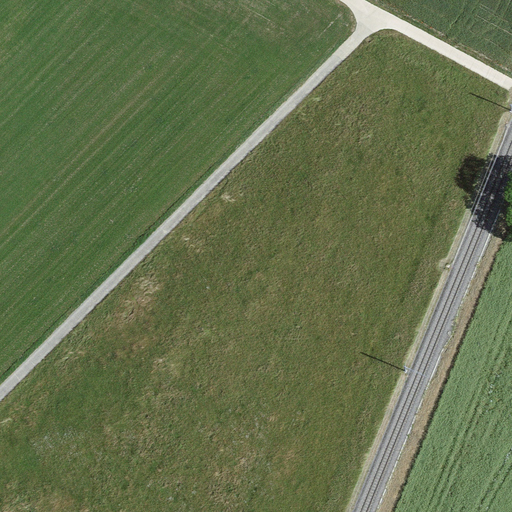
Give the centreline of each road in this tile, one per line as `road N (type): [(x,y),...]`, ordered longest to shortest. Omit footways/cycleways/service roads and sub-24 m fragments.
road 1 (track): [(353,0),(380,14),(0,395)]
road 2 (track): [(380,14),(511,85)]
